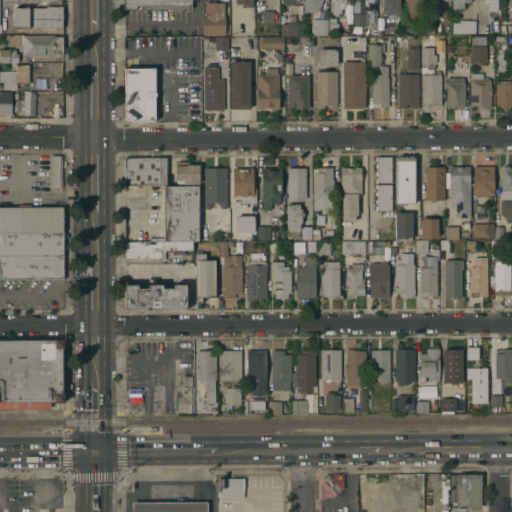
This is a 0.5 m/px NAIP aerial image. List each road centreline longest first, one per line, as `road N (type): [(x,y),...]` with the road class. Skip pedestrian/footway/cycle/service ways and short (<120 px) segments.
road 1 (residential): [(511,320),(0,325)]
road 2 (residential): [(511,136),(0,136)]
